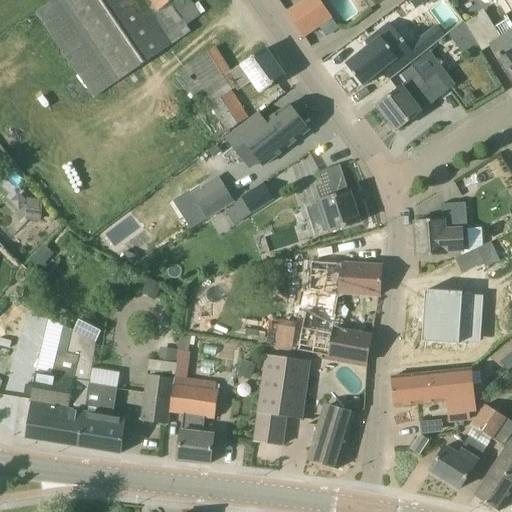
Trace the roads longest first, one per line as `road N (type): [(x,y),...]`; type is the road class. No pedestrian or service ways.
road 1 (tertiary): [(364,509),(0,463)]
road 2 (residential): [(364,509),(398,253),(391,190)]
road 3 (residential): [(391,190),(255,0)]
road 4 (residential): [(391,190),(511,114)]
